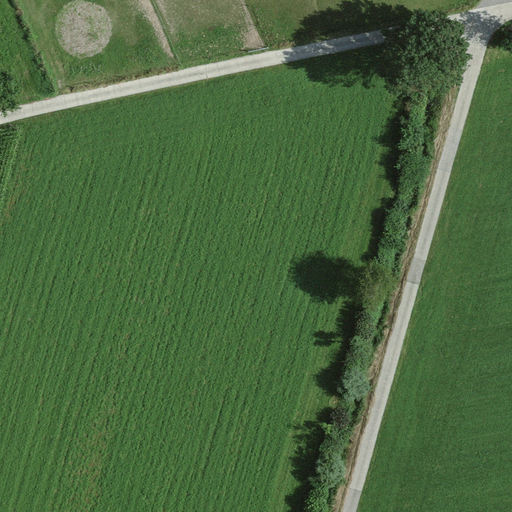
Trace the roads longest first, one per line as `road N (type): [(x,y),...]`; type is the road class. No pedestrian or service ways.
road 1 (residential): [(348,511),(487,14)]
road 2 (residential): [(487,14),(0,116)]
